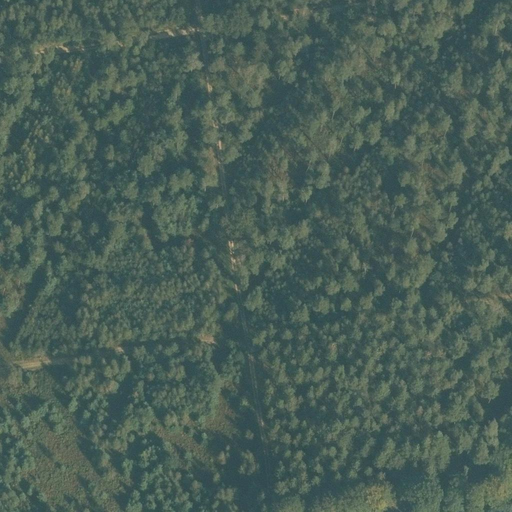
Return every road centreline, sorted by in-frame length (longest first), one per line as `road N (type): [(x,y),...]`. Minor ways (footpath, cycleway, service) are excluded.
road 1 (track): [(199,29),(244,339)]
road 2 (track): [(199,29),(403,0)]
road 3 (track): [(0,60),(199,29)]
road 4 (track): [(244,339),(272,511)]
